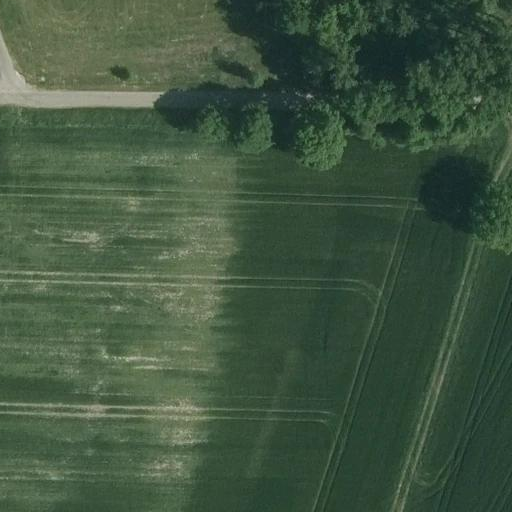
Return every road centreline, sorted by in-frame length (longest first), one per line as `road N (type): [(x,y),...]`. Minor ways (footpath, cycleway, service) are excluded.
road 1 (unclassified): [(0,100),(511,108)]
road 2 (track): [(397,511),(511,154)]
